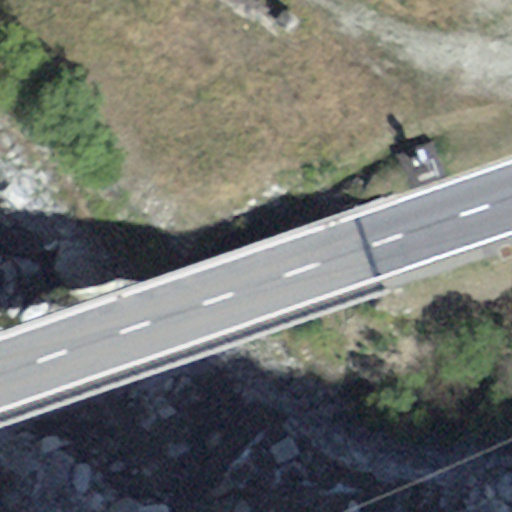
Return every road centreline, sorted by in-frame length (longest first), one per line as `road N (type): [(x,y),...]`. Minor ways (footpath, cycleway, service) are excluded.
road 1 (primary): [(0,372),(511,197)]
road 2 (track): [(511,77),(350,0)]
